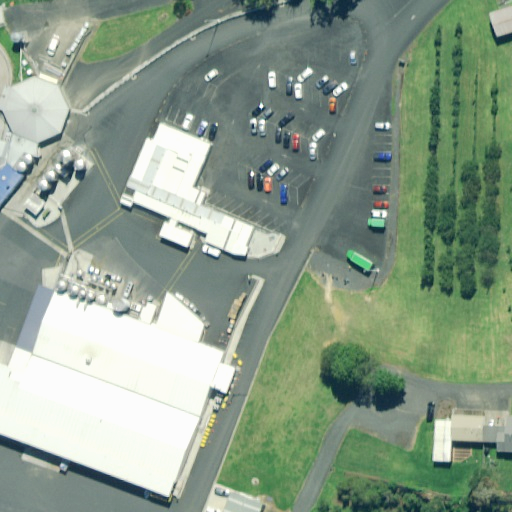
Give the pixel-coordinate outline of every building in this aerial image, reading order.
[(511,33),(511,7),(492,14),(499,38),(511,33)] [(15,171),(30,153),(36,157),(43,149),(38,146),(62,134),(71,110),(59,82),(41,75),(15,89),(7,86),(8,84),(9,77),(8,70),(6,62),(3,56),(0,50),(0,111),(4,113),(16,135),(11,143),(0,140),(0,207),(22,177),(15,171)] [(155,142),(147,138),(126,186),(138,191),(133,202),(209,235),(206,242),(232,254),(237,243),(246,247),(255,227),(202,204),(206,194),(193,188),(211,146),(162,125),(155,142)] [(45,205),(33,195),(24,206),(36,216),(45,205)] [(202,325),(196,320),(200,316),(171,291),(169,297),(157,329),(151,327),(158,308),(144,303),(137,322),(107,312),(57,294),(39,288),(11,366),(0,361),(0,434),(173,500),(224,353),(196,343),(202,325)] [(511,418),(502,418),(500,444),(500,453),(511,453),(511,418)]
